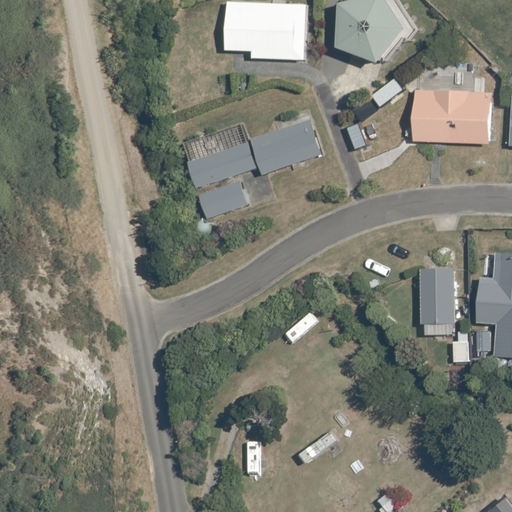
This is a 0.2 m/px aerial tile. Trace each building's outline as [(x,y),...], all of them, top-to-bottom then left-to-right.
[(271,0),(271,2),(227,1),(226,49),(252,50),(252,57),(306,59),(308,3),(286,3),(286,0),(271,0)] [(413,33),(392,0),(346,0),(339,3),(334,45),(384,65),(413,33)] [(489,143),(492,90),(463,89),(465,66),(443,65),(442,88),(415,86),(412,139),(489,143)] [(322,154),(307,108),(274,118),(278,130),(252,138),(263,173),(322,154)] [(183,147),(198,190),(257,168),(242,126),(183,147)] [(248,205),(240,181),(200,194),(208,218),(248,205)] [(421,267),(421,322),(425,322),(425,335),(453,335),(454,267),(421,267)]
